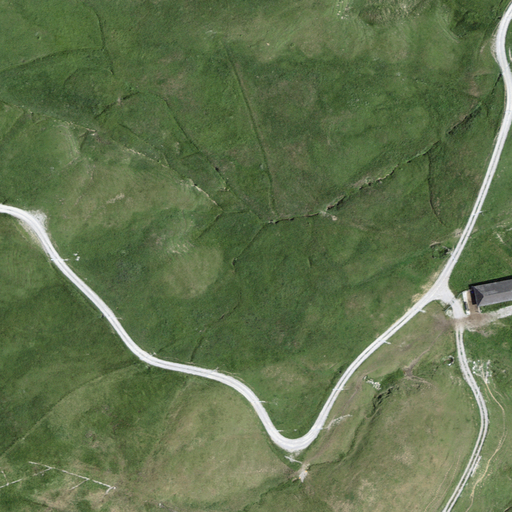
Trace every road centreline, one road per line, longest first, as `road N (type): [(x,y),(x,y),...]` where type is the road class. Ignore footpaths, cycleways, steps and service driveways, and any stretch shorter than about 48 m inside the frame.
road 1 (track): [(0,207),(30,219),(138,353),(239,386),(276,437),(302,442),(354,365),(437,286),(456,254),(509,113),(500,39),(511,9)]
road 2 (track): [(437,286),(457,311),(461,354),(484,415),(446,511)]
